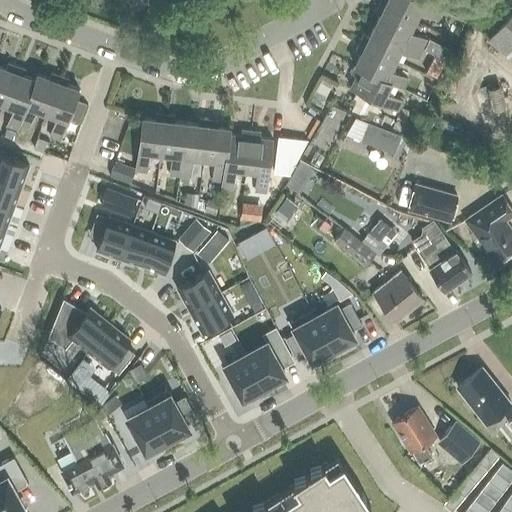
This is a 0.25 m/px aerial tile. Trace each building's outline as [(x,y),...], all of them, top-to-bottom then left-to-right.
[(380,0),(379,4),(414,21),(419,11),(437,20),(442,10),(424,1),(423,0),(380,0)] [(446,0),(470,11),(475,0),(446,0)] [(380,14),(374,26),(422,49),(427,40),(409,31),(414,21),(379,4),(375,11),(380,14)] [(511,12),(488,39),(511,60),(511,12)] [(418,59),(422,49),(374,26),(368,37),(363,35),(359,43),(395,60),(400,50),(418,59)] [(355,51),(360,53),(355,65),(391,82),(390,83),(403,89),(407,79),(389,71),(395,60),(359,43),(355,51)] [(0,102),(3,103),(17,66),(8,63),(6,68),(0,65),(0,102)] [(385,93),(390,83),(391,82),(355,65),(351,73),(356,75),(350,87),(398,111),(403,102),(385,93)] [(13,107),(6,126),(16,130),(18,124),(34,78),(23,74),(25,69),(17,66),(3,103),(13,107)] [(34,109),(46,113),(59,75),(51,72),(49,78),(36,73),(34,78),(18,124),(27,128),(34,109)] [(66,84),(68,78),(59,75),(46,113),(56,117),(50,136),(60,139),(67,119),(79,123),(86,104),(74,100),(78,89),(66,84)] [(323,94),(329,82),(322,78),(316,90),(323,94)] [(160,153),(164,114),(156,113),(155,118),(142,117),(135,171),(146,172),(149,152),(160,153)] [(169,175),(179,176),(186,122),(173,121),(174,115),(164,114),(160,153),(172,155),(169,175)] [(199,124),(186,122),(179,176),(189,177),(192,157),(203,159),(208,119),(199,118),(199,124)] [(217,120),(208,119),(203,159),(215,160),(212,180),(222,181),(229,134),(230,127),(216,126),(217,120)] [(363,146),(401,160),(411,133),(373,119),(363,146)] [(12,140),(16,130),(6,127),(3,136),(12,140)] [(241,136),(229,134),(222,181),(221,187),(232,188),(234,168),(246,170),(251,130),(242,129),(241,136)] [(251,130),(246,170),(257,171),(255,191),(266,193),(272,139),(259,137),(259,131),(251,130)] [(441,133),(438,145),(462,151),(465,139),(441,133)] [(278,137),(274,172),(289,174),(307,141),(278,137)] [(0,154),(0,181),(20,189),(29,165),(0,154)] [(300,159),(285,183),(299,192),(314,168),(300,159)] [(109,176),(130,183),(135,169),(115,161),(109,176)] [(0,181),(0,202),(13,207),(20,189),(0,181)] [(407,209),(451,222),(459,195),(415,182),(407,209)] [(106,187),(100,202),(116,208),(122,193),(106,187)] [(281,214),(296,219),(303,199),(288,194),(281,214)] [(465,219),(494,260),(511,247),(511,230),(504,219),(511,213),(511,209),(501,194),(465,219)] [(147,198),(144,208),(157,213),(161,203),(147,198)] [(0,202),(0,223),(6,226),(13,207),(0,202)] [(242,203),(240,219),(260,221),(262,205),(242,203)] [(108,216),(96,250),(120,258),(132,224),(108,216)] [(178,238),(192,250),(209,230),(195,218),(178,238)] [(428,242),(416,250),(429,268),(444,290),(471,272),(456,250),(454,251),(433,220),(422,227),(422,233),(428,242)] [(392,239),(374,223),(366,233),(384,248),(392,239)] [(132,224),(120,258),(138,265),(151,231),(132,224)] [(375,252),(344,227),(333,241),(364,266),(375,252)] [(208,261),(227,239),(216,229),(196,252),(208,261)] [(151,231),(138,265),(162,274),(175,240),(151,231)] [(246,258),(257,253),(248,236),(237,242),(246,258)] [(208,270),(176,287),(189,309),(220,292),(208,270)] [(394,320),(422,298),(400,270),(372,291),(394,320)] [(336,279),(325,271),(320,277),(329,284),(336,279)] [(259,302),(260,302),(254,291),(244,297),(250,307),(251,307),(259,302)] [(220,292),(189,309),(201,332),(233,314),(220,292)] [(336,303),(315,315),(334,350),(346,343),(345,341),(354,336),(351,330),(362,324),(349,302),(339,308),(336,303)] [(90,307),(67,335),(87,351),(110,323),(90,307)] [(296,332),(285,338),(297,360),(308,354),(311,360),(320,355),(321,357),(334,350),(315,315),(311,309),(290,321),(296,332)] [(110,323),(87,351),(107,367),(109,365),(118,373),(134,353),(124,345),(130,339),(110,323)] [(230,330),(219,336),(224,345),(235,339),(230,330)] [(281,338),(269,345),(279,364),(292,357),(281,338)] [(267,341),(245,353),(264,388),(277,381),(276,379),(285,374),(279,364),(269,345),(267,341)] [(245,353),(223,365),(241,398),(251,393),(252,395),(264,388),(245,353)] [(134,381),(146,375),(139,363),(128,369),(134,381)] [(76,365),(65,379),(99,406),(110,392),(76,365)] [(485,422),(510,403),(482,367),(457,387),(485,422)] [(167,388),(145,400),(148,406),(167,441),(180,434),(178,432),(188,427),(186,423),(196,417),(184,395),(174,401),(167,388)] [(108,399),(101,405),(108,413),(115,408),(108,399)] [(148,406),(127,418),(144,450),(154,445),(155,448),(167,441),(148,406)] [(435,436),(416,406),(392,421),(411,451),(435,436)] [(72,492),(94,480),(98,486),(111,479),(108,473),(123,465),(111,443),(106,434),(102,436),(94,420),(62,436),(76,462),(60,470),(72,492)] [(479,441),(455,421),(440,439),(464,459),(479,441)] [(490,448),(484,455),(493,462),(498,455),(490,448)] [(487,469),(493,462),(484,455),(478,462),(487,469)] [(0,511),(25,511),(26,511),(13,490),(26,482),(27,483),(28,483),(13,456),(0,463),(0,511)] [(487,469),(478,462),(472,469),(481,476),(487,469)] [(495,472),(502,477),(509,468),(502,462),(495,472)] [(359,511),(370,505),(342,463),(341,464),(329,473),(324,466),(324,465),(323,464),(292,485),(293,486),(298,493),(271,510),(266,504),(267,503),(266,502),(250,511),(359,511)] [(511,478),(511,470),(509,468),(502,477),(509,483),(511,478)] [(472,469),(467,476),(475,483),(481,476),(472,469)] [(495,486),(502,477),(495,472),(488,481),(495,486)] [(461,483),(470,490),(475,483),(467,476),(461,483)] [(502,477),(495,486),(502,492),(509,483),(502,477)] [(481,490),(488,495),(495,486),(488,481),(481,490)] [(461,483),(455,489),(464,497),(470,490),(461,483)] [(495,486),(488,495),(495,501),(502,492),(495,486)] [(458,504),(464,497),(455,489),(449,496),(458,504)] [(481,504),(488,495),(481,490),(474,499),(481,504)] [(488,510),(495,501),(488,495),(481,504),(488,510)] [(449,496),(443,503),(452,511),(458,504),(449,496)] [(511,498),(509,497),(502,506),(509,511),(511,507),(511,498)] [(474,499),(467,508),(472,511),(474,511),(481,504),(474,499)]
